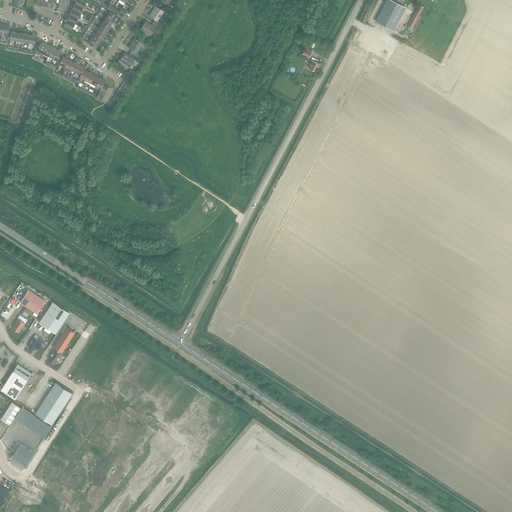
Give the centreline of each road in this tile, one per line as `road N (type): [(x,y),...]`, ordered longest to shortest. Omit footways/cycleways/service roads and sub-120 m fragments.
road 1 (unclassified): [(180,343),(362,0)]
road 2 (secondary): [(436,511),(180,343)]
road 3 (residential): [(0,325),(12,348),(79,391),(22,479),(4,464),(0,445)]
road 4 (secondary): [(180,343),(0,226)]
